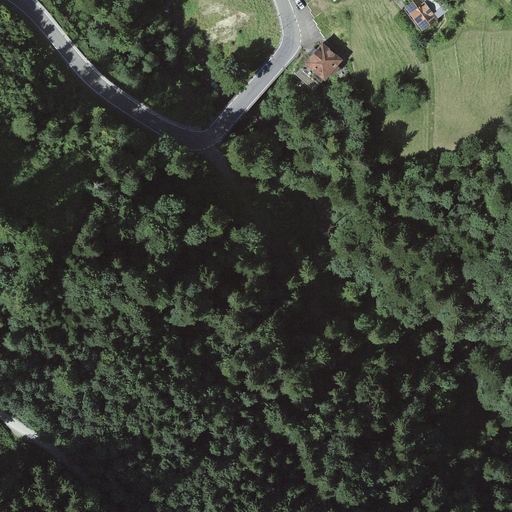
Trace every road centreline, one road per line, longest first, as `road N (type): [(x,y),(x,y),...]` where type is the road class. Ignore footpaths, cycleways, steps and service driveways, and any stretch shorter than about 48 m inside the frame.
road 1 (tertiary): [(21,0),(111,95),(200,143),(292,45),(282,0)]
road 2 (track): [(511,222),(432,148),(429,42),(397,0)]
road 3 (track): [(0,415),(55,450),(113,511)]
road 4 (track): [(200,143),(271,241)]
